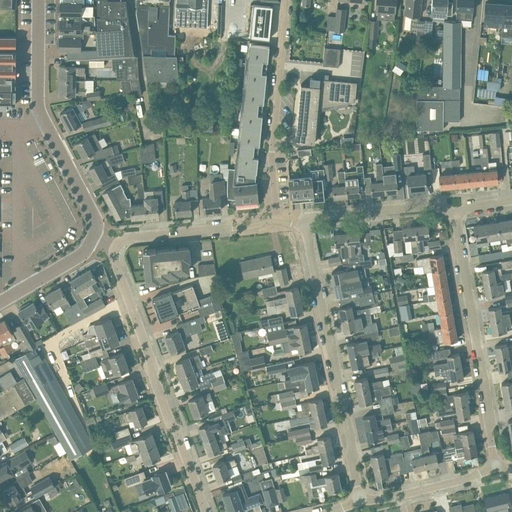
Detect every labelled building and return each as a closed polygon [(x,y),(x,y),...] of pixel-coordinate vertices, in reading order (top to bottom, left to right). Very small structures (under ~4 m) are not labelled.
[(0,0),(0,8),(16,9),(16,0),(0,0)] [(59,18),(59,31),(96,32),(96,27),(93,0),(61,0),(61,1),(60,1),(59,14),(61,14),(61,18),(59,18)] [(126,56),(137,56),(138,55),(131,14),(128,0),(93,0),(96,27),(124,26),(126,56)] [(169,0),(134,0),(134,1),(135,4),(136,4),(136,12),(147,80),(162,80),(178,81),(177,56),(174,56),(175,35),(168,34),(169,0)] [(176,0),(175,17),(176,17),(176,26),(207,28),(208,6),(208,0),(176,0)] [(376,0),(377,3),(376,11),(378,11),(387,12),(387,19),(394,19),(394,12),(395,4),(395,0),(376,0)] [(423,36),(425,21),(419,20),(419,15),(421,0),(405,0),(404,14),(411,14),(409,30),(417,31),(416,35),(423,36)] [(431,9),(431,17),(446,18),(447,10),(447,0),(431,0),(431,9)] [(456,0),(456,19),(472,20),(473,0),(456,0)] [(511,0),(507,0),(507,4),(485,3),(484,25),(502,26),(501,36),(511,37),(511,0)] [(250,4),(247,37),(269,39),(272,6),(250,4)] [(207,28),(217,28),(217,24),(217,19),(217,14),(218,9),(218,6),(208,6),(207,28)] [(343,32),(345,9),(337,8),(334,30),(343,32)] [(370,21),(368,47),(376,48),(377,21),(370,21)] [(425,21),(423,36),(422,45),(433,47),(434,37),(431,37),(433,21),(425,21)] [(443,86),(440,86),(439,86),(438,99),(443,100),(443,120),(460,121),(461,21),(444,21),(443,86)] [(96,32),(59,31),(59,49),(67,49),(67,58),(88,59),(89,59),(112,57),(126,56),(124,26),(96,27),(96,32)] [(0,104),(15,104),(16,83),(12,83),(12,76),(16,76),(16,36),(0,36),(0,104)] [(268,45),(250,44),(248,64),(266,66),(268,45)] [(324,47),(322,65),(337,67),(338,67),(340,48),(324,47)] [(112,69),(116,73),(126,73),(126,79),(131,79),(139,78),(137,56),(126,56),(112,57),(112,69)] [(84,80),(84,66),(89,66),(89,59),(88,59),(67,58),(65,58),(65,66),(59,65),(59,80),(84,80)] [(399,75),(406,65),(398,60),(392,70),(399,75)] [(266,66),(248,64),(246,84),(264,86),(266,66)] [(328,74),(328,75),(319,74),(319,78),(315,77),(310,77),(309,85),(301,84),(296,129),(295,131),(295,141),(314,143),(317,111),(318,107),(347,102),(355,101),(355,95),(357,82),(329,80),(328,79),(328,74)] [(120,80),(123,95),(133,94),(131,79),(126,79),(125,80),(120,80)] [(74,93),(84,94),(84,80),(59,80),(59,94),(74,94),(74,93)] [(189,80),(181,83),(185,94),(193,91),(189,80)] [(482,88),(481,96),(494,98),(495,90),(499,90),(500,82),(487,81),(486,89),(482,88)] [(264,86),(246,84),(244,105),(262,107),(264,86)] [(417,97),(438,99),(439,86),(418,86),(417,92),(417,97)] [(87,100),(101,98),(99,90),(86,92),(87,100)] [(443,120),(443,100),(438,99),(417,97),(417,98),(416,98),(416,129),(414,129),(414,136),(422,136),(423,129),(443,129),(443,120)] [(72,107),(68,109),(60,113),(69,130),(77,125),(81,124),(80,121),(87,118),(83,110),(84,110),(81,103),(72,107)] [(262,107),(244,105),(242,125),(260,127),(262,107)] [(85,131),(120,121),(117,113),(83,123),(85,131)] [(137,125),(130,120),(126,125),(127,126),(128,126),(133,129),(135,128),(137,125)] [(260,127),(242,125),(240,146),(258,148),(260,127)] [(499,131),(491,132),(492,147),(500,146),(499,131)] [(95,160),(105,157),(119,152),(116,144),(98,150),(94,142),(98,140),(95,133),(87,137),(76,143),(83,157),(92,153),(95,160)] [(429,144),(437,144),(436,135),(428,136),(428,142),(429,144)] [(425,154),(422,154),(424,169),(431,169),(429,153),(428,141),(424,142),(425,154)] [(154,143),(140,147),(141,163),(155,162),(154,143)] [(258,148),(240,146),(240,148),(236,148),(235,166),(256,168),(258,148)] [(393,154),(394,169),(401,169),(399,148),(393,148),(393,154)] [(94,182),(96,182),(115,173),(111,165),(124,161),(121,153),(106,157),(107,159),(100,163),(100,162),(89,168),(93,175),(91,177),(94,182)] [(487,153),(480,154),(482,171),(483,183),(498,182),(497,170),(489,170),(487,153)] [(333,179),(331,163),(324,164),(326,180),(333,179)] [(356,166),(356,170),(344,171),(347,197),(360,196),(358,183),(364,183),(362,165),(356,166)] [(407,174),(408,181),(409,191),(427,189),(425,173),(415,174),(414,165),(407,166),(407,174)] [(121,177),(127,176),(142,174),(142,173),(141,173),(140,166),(120,170),(121,177)] [(236,200),(236,208),(258,206),(256,182),(259,182),(259,175),(256,175),(256,168),(235,166),(234,168),(228,168),(227,199),(236,200)] [(376,182),(371,182),(372,194),(385,193),(383,174),(382,166),(376,167),(377,174),(375,174),(376,182)] [(310,169),(311,178),(313,200),(323,199),(322,189),(326,188),(324,168),(310,169)] [(347,197),(344,171),(344,170),(338,171),(339,185),(333,186),(334,198),(347,197)] [(469,185),(483,183),(482,171),(468,173),(469,185)] [(225,196),(223,180),(222,180),(222,173),(210,174),(211,181),(209,181),(210,187),(209,187),(210,198),(203,198),(204,211),(221,210),(220,197),(225,196)] [(396,180),(395,173),(383,174),(385,193),(397,192),(396,180)] [(454,186),(469,185),(468,173),(453,174),(454,186)] [(142,174),(127,176),(129,184),(136,183),(138,198),(144,197),(142,174)] [(439,175),(439,178),(440,188),(454,186),(453,174),(439,175)] [(302,201),(313,200),(311,178),(300,179),(302,201)] [(291,203),(302,201),(300,179),(289,180),(291,203)] [(131,218),(146,217),(144,198),(144,204),(131,205),(130,197),(127,198),(124,191),(120,184),(102,193),(116,220),(125,215),(126,217),(131,216),(131,218)] [(198,200),(197,190),(197,189),(188,190),(188,184),(182,185),(182,190),(182,191),(183,201),(174,202),(175,214),(191,213),(190,200),(198,200)] [(144,198),(146,217),(159,216),(158,209),(164,209),(162,190),(153,191),(153,197),(144,198)] [(511,238),(509,220),(497,222),(500,237),(505,236),(506,243),(511,241),(511,238)] [(500,237),(497,222),(485,224),(489,245),(488,239),(500,237)] [(415,226),(418,252),(424,251),(422,238),(429,237),(428,224),(415,226)] [(489,245),(485,224),(473,226),(476,242),(477,247),(489,245)] [(402,227),(403,237),(404,239),(410,239),(411,253),(412,253),(418,252),(415,226),(402,227)] [(330,227),(319,228),(320,235),(331,234),(330,227)] [(356,262),(357,262),(357,254),(354,255),(353,244),(360,244),(359,231),(346,233),(349,263),(356,262)] [(330,266),(341,263),(349,263),(346,233),(333,234),(334,246),(337,246),(338,256),(328,258),(330,266)] [(401,240),(393,240),(394,243),(394,252),(402,252),(401,240)] [(439,240),(428,242),(428,245),(423,246),(424,251),(429,250),(429,249),(440,247),(439,240)] [(189,261),(188,247),(155,250),(155,249),(143,250),(146,282),(159,281),(159,279),(169,279),(169,276),(179,275),(178,272),(190,272),(189,261)] [(511,255),(511,249),(502,252),(503,257),(511,255)] [(412,253),(411,253),(402,255),(403,262),(414,260),(412,253)] [(432,271),(444,268),(442,254),(429,256),(429,257),(416,259),(419,273),(426,272),(432,271)] [(242,261),(241,261),(243,271),(245,278),(245,277),(271,271),(272,272),(273,271),(269,255),(269,256),(261,258),(261,259),(256,260),(256,259),(242,262),(242,261)] [(357,262),(356,262),(357,269),(358,268),(358,269),(372,267),(371,259),(357,262)] [(511,259),(501,261),(502,269),(511,267),(511,259)] [(198,265),(199,275),(215,272),(214,263),(198,265)] [(395,276),(402,275),(401,267),(394,268),(395,276)] [(273,271),(272,272),(275,285),(288,282),(285,268),(273,271)] [(344,269),(331,272),(334,284),(360,279),(358,269),(358,268),(357,269),(345,271),(344,269)] [(426,272),(429,286),(434,285),(447,283),(444,268),(432,271),(426,272)] [(495,281),(503,280),(510,279),(511,278),(511,271),(501,274),(500,268),(481,271),(483,283),(495,281)] [(94,281),(96,279),(90,269),(71,280),(81,298),(98,288),(94,281)] [(398,277),(395,283),(402,286),(405,280),(398,277)] [(362,288),(360,279),(334,284),(336,296),(346,294),(349,293),(349,292),(357,290),(358,297),(373,294),(372,288),(371,286),(362,288)] [(504,287),(503,280),(495,281),(483,283),(486,296),(498,294),(497,288),(504,287)] [(447,283),(434,285),(435,286),(426,288),(427,293),(414,296),(415,303),(429,301),(437,299),(449,297),(447,283)] [(193,285),(182,289),(171,293),(171,292),(152,299),(160,320),(179,313),(200,305),(193,285)] [(275,285),(262,288),(264,297),(277,294),(275,285)] [(45,295),(53,307),(54,309),(47,313),(56,328),(58,331),(63,329),(61,325),(62,324),(57,315),(63,311),(71,325),(86,316),(81,309),(78,303),(71,307),(60,287),(45,295)] [(298,287),(288,289),(285,290),(287,296),(265,301),(267,307),(300,300),(298,287)] [(197,308),(200,316),(212,313),(223,308),(217,292),(209,295),(212,303),(197,308)] [(360,306),(378,302),(376,294),(373,294),(358,297),(360,306)] [(404,295),(397,297),(399,305),(406,304),(404,295)] [(437,299),(439,313),(452,311),(449,297),(437,299)] [(101,298),(92,303),(81,309),(86,316),(96,311),(105,306),(101,298)] [(291,315),(293,314),(303,312),(300,300),(267,307),(268,314),(276,312),(276,313),(290,310),(291,315)] [(20,309),(19,310),(25,322),(26,321),(30,328),(49,316),(42,304),(36,307),(33,302),(25,307),(24,305),(19,308),(20,309)] [(339,308),(341,320),(369,314),(368,308),(352,311),(351,305),(339,308)] [(488,308),(490,321),(511,316),(511,312),(509,313),(508,311),(501,312),(500,306),(488,308)] [(410,311),(401,313),(402,320),(411,318),(410,311)] [(439,313),(442,327),(442,328),(454,325),(452,311),(439,313)] [(364,334),(377,331),(375,322),(371,323),(369,314),(341,320),(344,332),(356,329),(355,324),(362,322),(364,334)] [(171,351),(171,352),(185,347),(181,338),(202,330),(200,323),(205,321),(203,315),(200,316),(176,325),(178,331),(166,336),(169,344),(167,345),(169,352),(171,351)] [(260,327),(283,323),(282,315),(268,318),(268,319),(259,321),(260,327)] [(492,334),(502,332),(507,331),(505,324),(511,322),(511,316),(490,321),(492,334)] [(74,338),(76,346),(85,342),(85,343),(84,341),(114,330),(109,317),(94,323),(89,325),(87,332),(87,333),(83,335),(82,333),(74,338)] [(4,319),(0,321),(0,337),(1,340),(4,345),(9,353),(14,350),(10,342),(15,339),(17,342),(23,339),(16,327),(11,331),(9,328),(4,319)] [(23,323),(16,327),(23,339),(29,349),(36,345),(23,323)] [(306,324),(293,327),(266,332),(269,345),(280,343),(308,337),(306,324)] [(443,342),(447,341),(457,340),(454,325),(442,328),(442,327),(434,329),(428,330),(422,331),(424,340),(431,339),(430,337),(437,336),(438,343),(443,342)] [(225,328),(218,330),(221,340),(228,338),(225,328)] [(103,348),(109,346),(119,342),(114,330),(84,341),(85,343),(86,347),(101,341),(103,348)] [(347,344),(349,356),(381,349),(380,343),(373,345),(372,339),(379,338),(377,331),(364,334),(366,340),(347,344)] [(235,333),(230,334),(236,353),(236,352),(242,351),(240,339),(238,332),(235,333)] [(308,337),(280,343),(281,348),(274,350),(272,354),(275,356),(285,354),(284,352),(291,351),(291,349),(297,347),(298,352),(311,349),(308,337)] [(198,341),(189,344),(191,350),(200,347),(198,341)] [(213,351),(211,344),(199,349),(201,355),(213,351)] [(494,346),(497,358),(511,355),(511,348),(508,350),(507,344),(494,346)] [(4,345),(0,347),(0,349),(4,356),(9,353),(4,345)] [(29,349),(30,350),(14,359),(24,377),(35,398),(74,465),(80,462),(76,456),(95,446),(88,427),(85,420),(85,419),(84,418),(80,419),(77,414),(69,401),(76,396),(71,381),(61,387),(41,352),(38,353),(35,348),(38,346),(38,345),(36,346),(36,345),(29,349)] [(81,362),(96,356),(96,355),(103,353),(101,348),(88,352),(84,354),(85,359),(80,361),(81,362)] [(381,350),(381,349),(349,356),(352,368),(372,364),(371,358),(377,357),(377,355),(378,355),(377,350),(381,350)] [(242,351),(236,352),(241,371),(266,366),(263,355),(249,358),(248,350),(242,351)] [(438,350),(423,353),(424,360),(439,357),(438,350)] [(122,352),(110,357),(102,360),(103,364),(101,365),(106,377),(128,369),(122,352)] [(406,361),(405,356),(405,353),(389,357),(391,366),(406,363),(406,361)] [(447,356),(448,363),(433,365),(434,370),(461,366),(459,353),(447,356)] [(202,367),(200,361),(198,355),(185,359),(175,363),(178,369),(176,370),(176,371),(177,375),(178,375),(180,374),(180,376),(201,368),(202,367)] [(499,371),(509,370),(511,369),(511,368),(511,355),(497,358),(499,371)] [(96,356),(81,362),(84,370),(99,365),(96,356)] [(316,374),(314,361),(304,363),(301,364),(289,367),(291,379),(316,374)] [(286,369),(285,362),(266,366),(268,374),(286,370),(286,369)] [(401,371),(402,376),(407,375),(405,364),(398,366),(399,371),(401,371)] [(446,379),(446,381),(463,378),(461,366),(434,370),(435,375),(439,375),(441,375),(442,376),(444,377),(445,378),(446,379)] [(375,377),(389,374),(387,367),(373,370),(375,377)] [(201,368),(180,376),(179,377),(178,378),(180,382),(181,383),(182,382),(185,388),(199,383),(215,377),(213,371),(203,374),(201,368)] [(0,419),(35,398),(24,377),(17,382),(10,371),(2,376),(8,387),(4,389),(0,391),(0,419)] [(199,383),(201,389),(212,385),(225,381),(223,374),(215,377),(199,383)] [(283,381),(285,387),(298,385),(299,390),(307,389),(319,387),(316,374),(291,379),(283,381)] [(381,380),(368,383),(366,377),(354,380),(357,392),(383,387),(381,380)] [(119,384),(112,387),(114,393),(117,392),(120,402),(125,400),(138,396),(137,394),(139,393),(137,388),(135,388),(132,379),(119,383),(119,384)] [(225,381),(212,385),(214,391),(227,386),(225,381)] [(503,396),(511,394),(511,381),(501,383),(503,396)] [(78,393),(84,387),(79,382),(73,388),(78,393)] [(419,382),(410,384),(413,395),(422,393),(419,382)] [(431,391),(445,388),(444,382),(430,384),(431,391)] [(106,383),(93,388),(87,390),(90,399),(109,392),(106,383)] [(371,397),(381,395),(389,394),(390,391),(389,385),(383,387),(357,392),(360,404),(372,402),(371,397)] [(445,388),(431,391),(432,398),(443,396),(446,395),(445,388)] [(271,403),(294,398),(292,390),(269,395),(271,403)] [(445,408),(468,404),(466,392),(446,395),(443,396),(445,408)] [(195,416),(204,413),(215,409),(209,393),(202,396),(189,400),(195,416)] [(511,394),(503,396),(506,409),(511,407),(511,394)] [(378,399),(380,407),(392,404),(390,396),(378,399)] [(294,398),(271,403),(273,410),(282,408),(282,409),(296,407),(294,398)] [(321,399),(312,401),(301,403),(302,409),(295,411),(297,417),(289,419),(324,412),(321,399)] [(368,410),(378,408),(377,401),(367,404),(368,410)] [(250,404),(244,406),(247,415),(253,413),(250,404)] [(392,404),(380,407),(382,415),(394,412),(392,404)] [(437,416),(457,412),(458,419),(470,416),(468,404),(445,408),(443,408),(438,409),(436,410),(437,416)] [(141,406),(132,409),(130,410),(119,414),(121,422),(127,420),(127,419),(132,417),(136,425),(147,421),(141,406)] [(222,413),(221,414),(224,422),(236,417),(233,409),(222,413)] [(406,420),(417,418),(415,411),(405,413),(406,420)] [(317,426),(327,424),(324,412),(289,419),(291,425),(309,421),(311,427),(314,427),(317,426)] [(85,420),(88,427),(97,423),(96,422),(101,420),(99,415),(95,417),(95,416),(85,420)] [(365,429),(391,423),(389,418),(376,420),(374,415),(362,417),(365,429)] [(425,417),(418,419),(420,426),(426,425),(425,417)] [(440,429),(454,426),(453,419),(434,422),(435,429),(440,428),(440,429)] [(204,441),(215,437),(215,436),(223,433),(220,427),(218,421),(211,424),(211,423),(199,428),(204,441)] [(391,423),(365,429),(368,442),(380,439),(384,438),(383,432),(392,430),(391,423)] [(452,434),(455,446),(475,442),(473,430),(456,433),(454,426),(440,429),(437,430),(439,439),(440,438),(440,436),(452,434)] [(117,438),(130,433),(128,427),(115,432),(117,438)] [(296,437),(309,434),(308,427),(294,430),(296,437)] [(437,430),(430,431),(429,430),(418,433),(420,441),(421,445),(426,467),(438,464),(436,452),(430,454),(428,446),(431,445),(430,442),(435,440),(439,439),(437,430)] [(129,443),(133,453),(134,453),(141,451),(156,445),(151,433),(132,440),(130,433),(117,438),(111,441),(113,448),(129,443)] [(386,435),(388,443),(400,441),(399,437),(398,433),(386,435)] [(309,434),(296,437),(298,445),(311,442),(309,434)] [(55,435),(49,438),(54,445),(59,442),(55,435)] [(407,435),(399,437),(400,441),(402,449),(410,447),(407,435)] [(300,456),(332,449),(329,436),(320,438),(317,439),(318,444),(311,446),(312,448),(305,449),(306,454),(300,455),(300,456)] [(13,452),(28,444),(24,437),(9,445),(13,452)] [(208,454),(218,451),(220,450),(220,449),(228,447),(226,441),(218,444),(215,437),(204,441),(208,454)] [(252,444),(249,437),(231,444),(234,451),(246,447),(252,444)] [(445,461),(470,456),(477,455),(475,442),(455,446),(442,448),(445,461)] [(160,458),(156,445),(141,451),(145,463),(160,458)] [(411,458),(414,470),(426,467),(421,445),(415,446),(417,457),(411,458)] [(335,461),(332,449),(300,456),(301,462),(321,458),(323,464),(335,461)] [(0,481),(8,478),(14,474),(13,472),(32,461),(26,450),(7,461),(0,464),(0,481)] [(373,467),(398,462),(404,461),(402,452),(390,455),(391,458),(384,459),(383,453),(371,455),(373,467)] [(128,462),(136,459),(134,453),(133,453),(125,456),(128,462)] [(477,455),(470,456),(472,466),(479,464),(477,455)] [(218,481),(227,477),(230,477),(227,469),(236,465),(234,459),(225,462),(224,462),(213,466),(218,481)] [(400,469),(398,462),(373,467),(376,480),(381,479),(388,477),(387,471),(393,470),(393,471),(400,469)] [(270,470),(268,464),(241,474),(240,473),(232,476),(234,483),(270,470)] [(299,475),(315,472),(322,470),(320,464),(309,466),(309,467),(298,469),(293,470),(293,472),(281,474),(282,479),(299,475)] [(273,477),(274,480),(281,479),(280,476),(278,476),(275,468),(270,470),(273,477)] [(36,470),(30,473),(34,480),(40,478),(36,470)] [(171,487),(165,471),(152,475),(152,476),(146,478),(144,471),(124,478),(127,487),(143,482),(147,494),(157,490),(158,492),(171,487)] [(315,472),(299,475),(301,482),(304,482),(305,488),(307,487),(310,498),(317,496),(315,487),(327,484),(329,491),(341,488),(338,474),(316,478),(315,472)] [(32,481),(28,473),(12,482),(14,484),(3,490),(11,504),(27,495),(23,487),(32,481)] [(36,496),(55,485),(50,476),(31,487),(36,496)] [(75,477),(71,479),(76,488),(80,486),(75,477)] [(263,502),(259,493),(248,497),(242,483),(232,487),(233,490),(223,494),(229,511),(237,511),(243,510),(263,502)] [(55,486),(47,491),(51,497),(59,493),(58,491),(61,489),(58,484),(55,486)] [(279,504),(274,486),(262,489),(267,507),(279,504)] [(155,498),(157,504),(166,501),(165,499),(168,498),(172,511),(173,511),(179,510),(185,508),(180,495),(185,493),(183,488),(173,491),(155,498)] [(508,493),(484,499),(485,502),(487,511),(485,511),(484,511),(509,511),(508,506),(511,506),(510,502),(508,493)] [(157,504),(155,498),(148,500),(150,507),(157,505),(156,505),(157,504)] [(15,511),(45,511),(38,499),(24,506),(15,511)]
